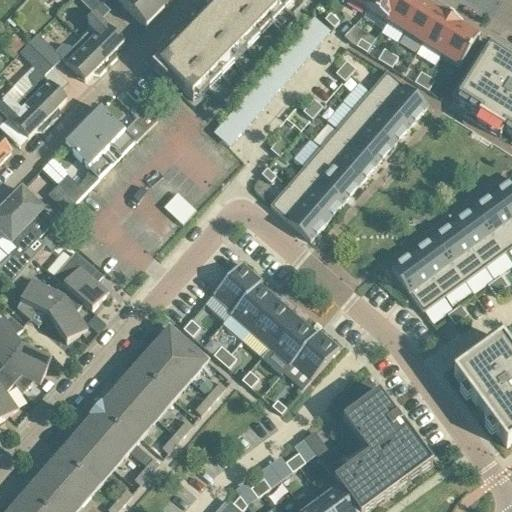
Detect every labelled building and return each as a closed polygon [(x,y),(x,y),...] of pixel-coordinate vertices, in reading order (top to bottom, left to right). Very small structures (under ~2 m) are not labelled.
[(51,0),(61,9),(70,0),(51,0)] [(120,0),(118,3),(146,31),(173,4),(168,0),(120,0)] [(228,0),(160,70),(192,102),(268,24),(282,38),(296,24),(292,20),(308,4),(304,0),(228,0)] [(375,0),(350,0),(369,11),(375,0)] [(401,0),(375,0),(369,11),(367,13),(386,25),(401,0)] [(401,0),(386,25),(404,36),(424,5),(415,0),(401,0)] [(440,16),(424,5),(404,36),(422,47),(442,15),(441,15),(440,16)] [(461,27),(442,15),(422,47),(441,59),(461,27)] [(90,33),(81,42),(109,69),(117,60),(115,54),(124,45),(94,16),(87,23),(89,31),(90,33)] [(339,24),(330,16),(325,22),(334,30),(339,24)] [(311,17),(213,136),(230,151),(328,31),(311,17)] [(461,27),(441,59),(460,71),(480,40),(461,28),(462,27),(461,27)] [(28,47),(41,59),(53,71),(62,62),(85,84),(93,76),(100,78),(109,69),(81,42),(72,51),(70,50),(62,48),(55,55),(38,37),(28,47)] [(2,54),(11,62),(23,50),(14,41),(2,54)] [(361,42),(356,49),(366,56),(371,49),(361,42)] [(511,59),(488,45),(452,103),(478,119),(476,123),(464,116),(464,117),(500,139),(503,134),(511,139),(511,59)] [(53,71),(41,59),(28,47),(20,58),(31,69),(32,68),(37,73),(44,80),(53,71)] [(391,56),(384,52),(378,63),(385,67),(391,56)] [(398,61),(391,56),(385,67),(392,71),(398,61)] [(346,64),(341,70),(350,79),(356,73),(346,64)] [(350,79),(341,70),(336,77),(345,85),(350,79)] [(25,99),(24,100),(52,126),(60,118),(58,111),(67,102),(44,80),(37,73),(30,81),(32,89),(33,90),(25,99)] [(369,95),(410,130),(427,110),(387,75),(369,95)] [(428,79),(421,75),(415,85),(421,90),(428,79)] [(435,84),(428,79),(421,90),(428,94),(435,84)] [(0,129),(8,122),(14,128),(28,142),(36,133),(43,135),(52,126),(24,100),(25,99),(14,89),(0,103),(0,129)] [(353,114),(393,149),(410,130),(369,95),(353,114)] [(313,102),(308,108),(317,116),(323,110),(313,102)] [(102,112),(83,130),(117,164),(135,146),(136,147),(157,124),(139,106),(131,114),(138,121),(125,134),(102,112)] [(308,108),(303,115),(312,123),(317,116),(308,108)] [(337,133),(377,168),(393,149),(353,114),(337,133)] [(117,164),(83,130),(65,149),(89,172),(99,181),(117,164)] [(320,152),(361,187),(377,168),(337,133),(320,152)] [(290,148),(281,140),(276,146),(285,154),(290,148)] [(0,167),(11,156),(0,144),(0,167)] [(285,154),(276,146),(270,152),(279,160),(285,154)] [(304,171),(344,206),(361,187),(320,152),(304,171)] [(45,170),(59,185),(77,205),(99,183),(88,173),(76,185),(53,162),(45,170)] [(267,171),(262,177),(271,186),(276,180),(267,171)] [(287,190),(328,225),(344,206),(304,171),(287,190)] [(511,184),(493,198),(511,223),(511,184)] [(77,205),(59,185),(48,196),(68,216),(77,205)] [(270,210),(311,245),(328,225),(287,190),(270,210)] [(49,232),(48,231),(55,225),(22,193),(6,209),(39,242),(49,232)] [(176,195),(162,209),(180,227),(194,213),(176,195)] [(511,223),(493,198),(473,213),(505,256),(511,250),(511,223)] [(0,279),(10,289),(13,285),(46,249),(41,244),(39,242),(6,209),(0,215),(0,235),(17,252),(0,268),(0,279)] [(473,213),(453,228),(485,271),(505,256),(473,213)] [(453,228),(433,242),(464,285),(485,271),(453,228)] [(53,230),(41,244),(46,249),(53,254),(65,240),(53,230)] [(433,242),(413,257),(444,300),(464,285),(433,242)] [(60,287),(69,295),(83,307),(92,314),(109,295),(97,285),(102,280),(103,281),(104,280),(75,255),(53,281),(60,287)] [(413,257),(392,272),(423,316),(444,300),(413,257)] [(230,319),(261,284),(241,266),(205,308),(225,325),(230,319)] [(501,279),(494,284),(501,293),(508,289),(501,279)] [(37,313),(48,319),(65,299),(69,295),(60,287),(56,295),(31,283),(17,312),(31,324),(37,313)] [(230,319),(250,335),(278,303),(259,287),(261,284),(230,319)] [(501,293),(494,284),(488,288),(495,298),(501,293)] [(65,299),(48,319),(67,346),(88,332),(76,315),(83,307),(69,295),(65,299)] [(250,335),(269,352),(297,320),(278,303),(250,335)] [(460,308),(454,313),(461,323),(468,318),(460,308)] [(454,313),(447,318),(454,328),(461,323),(454,313)] [(95,318),(87,327),(98,336),(106,327),(95,318)] [(0,374),(0,375),(22,350),(15,339),(24,332),(10,320),(0,326),(0,374)] [(269,352),(288,369),(291,366),(319,334),(318,333),(316,336),(297,320),(269,352)] [(200,331),(191,324),(183,333),(192,340),(200,331)] [(169,331),(151,352),(191,386),(208,365),(169,331)] [(291,366),(311,384),(339,352),(319,334),(291,366)] [(511,354),(502,341),(453,377),(506,450),(511,445),(511,354)] [(22,350),(0,375),(14,387),(23,395),(34,384),(40,387),(51,364),(22,350)] [(223,367),(230,358),(221,350),(214,359),(223,367)] [(151,352),(134,372),(173,406),(191,386),(151,352)] [(230,358),(223,367),(229,372),(237,363),(230,358)] [(134,372),(116,392),(155,427),(173,406),(134,372)] [(0,375),(0,374),(0,424),(18,413),(6,395),(14,387),(0,375)] [(250,375),(242,384),(251,391),(259,382),(250,375)] [(343,422),(379,395),(368,380),(332,407),(343,422)] [(49,383),(42,391),(47,394),(54,386),(49,383)] [(215,390),(206,383),(199,390),(208,398),(215,390)] [(220,386),(207,400),(213,406),(226,391),(220,386)] [(104,412),(101,415),(137,447),(155,427),(116,392),(102,408),(101,406),(99,408),(104,412)] [(379,395),(343,422),(369,458),(340,479),(340,478),(334,482),(355,511),(370,511),(433,467),(397,418),(396,419),(379,395)] [(213,406),(207,400),(195,414),(201,419),(213,406)] [(286,412),(277,404),(272,410),(281,418),(286,412)] [(91,421),(80,433),(119,467),(130,455),(146,470),(136,482),(142,487),(159,468),(136,448),(137,447),(101,415),(95,421),(91,418),(89,419),(91,421)] [(186,424),(175,437),(181,442),(193,429),(186,424)] [(80,433),(63,454),(102,488),(119,467),(80,433)] [(315,435),(305,442),(309,448),(319,441),(315,435)] [(181,442),(175,437),(162,452),(168,457),(181,442)] [(319,441),(309,448),(314,454),(323,447),(319,441)] [(323,447),(314,454),(318,461),(328,453),(323,447)] [(328,453),(318,461),(322,467),(332,460),(328,453)] [(63,454),(45,474),(84,508),(102,488),(63,454)] [(298,458),(291,462),(298,472),(305,467),(298,458)] [(332,460),(322,467),(327,473),(333,469),(337,466),(332,460)] [(291,462),(285,467),(292,477),(298,472),(291,462)] [(333,469),(327,473),(334,482),(340,478),(333,469)] [(45,474),(27,495),(47,511),(80,511),(84,508),(45,474)] [(355,511),(333,482),(316,494),(329,511),(355,511)] [(263,483),(256,488),(264,498),(270,493),(263,483)] [(256,488),(250,493),(257,502),(264,498),(256,488)] [(126,493),(115,506),(121,511),(132,498),(126,493)] [(329,511),(316,494),(299,507),(302,511),(329,511)] [(47,511),(27,495),(11,511),(47,511)] [(239,500),(232,508),(237,511),(244,511),(246,510),(239,500)]
